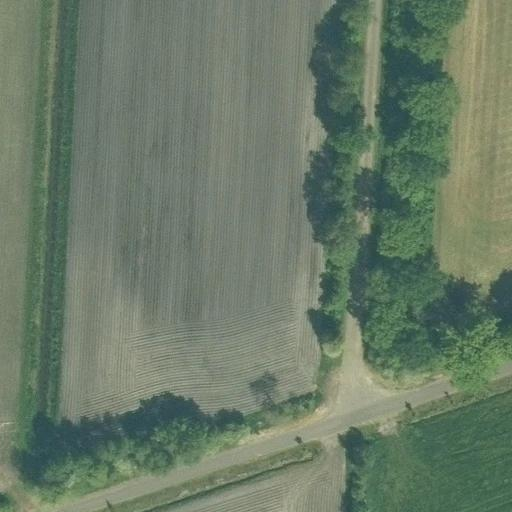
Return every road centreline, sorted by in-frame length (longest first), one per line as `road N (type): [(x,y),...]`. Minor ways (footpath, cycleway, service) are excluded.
road 1 (unclassified): [(511,363),(67,511)]
road 2 (track): [(352,415),(375,0)]
